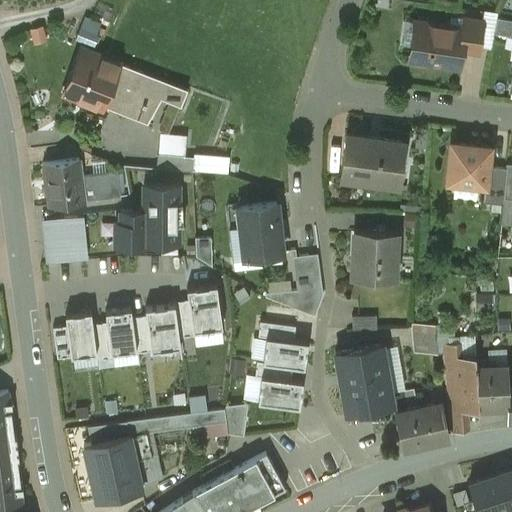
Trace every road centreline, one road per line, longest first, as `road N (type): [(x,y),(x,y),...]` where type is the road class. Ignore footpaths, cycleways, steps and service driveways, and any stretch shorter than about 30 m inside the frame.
road 1 (residential): [(60,511),(45,459),(0,128)]
road 2 (residential): [(301,511),(418,461),(511,440)]
road 3 (residential): [(511,117),(319,87)]
road 4 (residential): [(319,87),(308,130),(311,215)]
